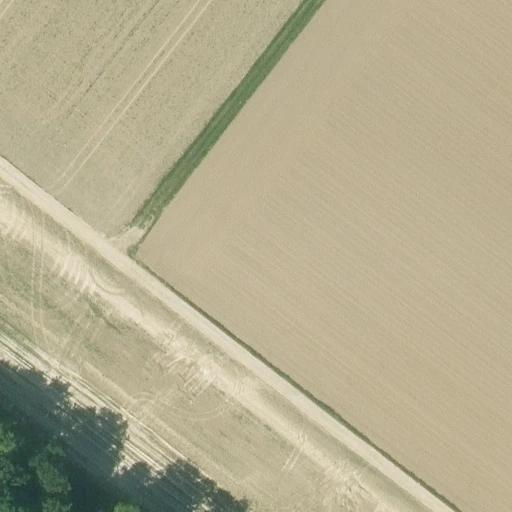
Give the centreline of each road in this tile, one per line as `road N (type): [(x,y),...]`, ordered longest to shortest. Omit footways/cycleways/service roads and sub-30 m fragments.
road 1 (track): [(444,511),(0,166)]
road 2 (track): [(112,254),(310,0)]
